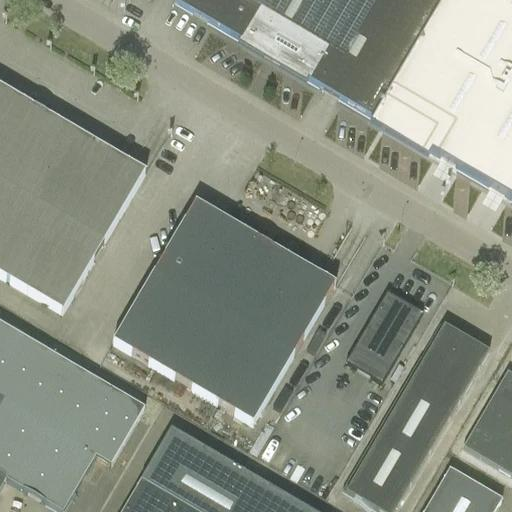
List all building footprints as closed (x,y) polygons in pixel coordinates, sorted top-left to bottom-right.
[(511,0),(176,0),(174,6),(511,205),(511,0)] [(0,184),(39,117),(0,94),(0,184)] [(39,117),(0,184),(0,281),(62,318),(144,178),(39,117)] [(112,348),(252,430),(334,289),(194,208),(112,348)] [(386,297),(345,368),(381,389),(422,318),(386,297)] [(144,414),(0,329),(0,493),(5,485),(51,511),(65,511),(95,462),(110,471),(144,414)] [(439,329),(399,398),(341,495),(370,511),(395,511),(487,357),(439,329)] [(511,380),(506,377),(462,453),(511,482),(511,380)] [(301,511),(168,437),(135,492),(168,511),(301,511)] [(448,475),(426,511),(496,511),(500,505),(448,475)] [(168,511),(135,492),(123,511),(168,511)]
